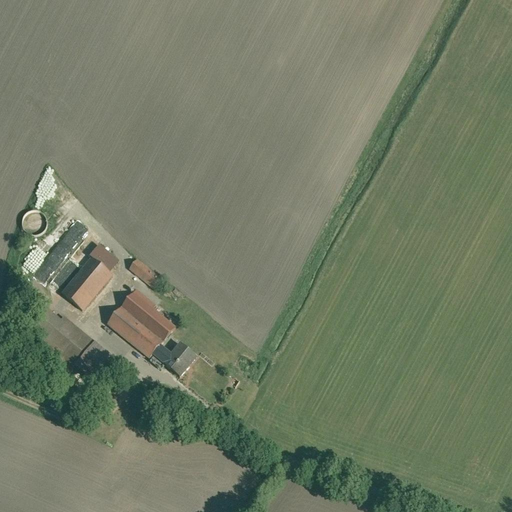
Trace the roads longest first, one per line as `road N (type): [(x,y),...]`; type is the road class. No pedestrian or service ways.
road 1 (unclassified): [(436,511),(223,421),(87,326)]
road 2 (track): [(140,364),(114,414),(95,428),(83,430),(0,392)]
